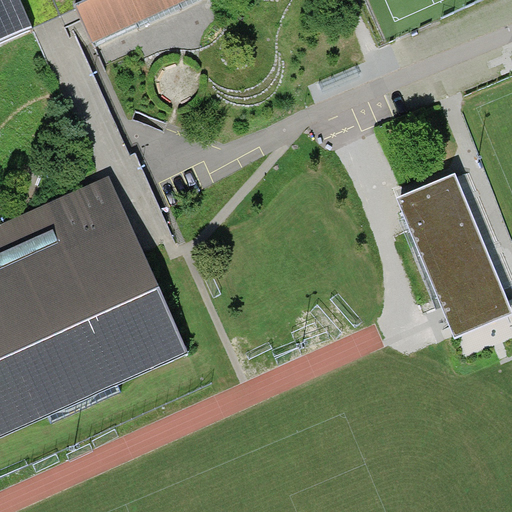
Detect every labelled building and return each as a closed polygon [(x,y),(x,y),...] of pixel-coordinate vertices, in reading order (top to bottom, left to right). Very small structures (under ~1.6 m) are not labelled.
[(0,0),(0,46),(33,32),(18,0),(0,0)] [(18,0),(33,32),(62,18),(53,0),(18,0)] [(78,0),(75,2),(96,48),(204,0),(78,0)] [(428,339),(509,306),(430,116),(349,150),(428,339)] [(0,439),(185,358),(113,195),(0,244),(0,439)]
